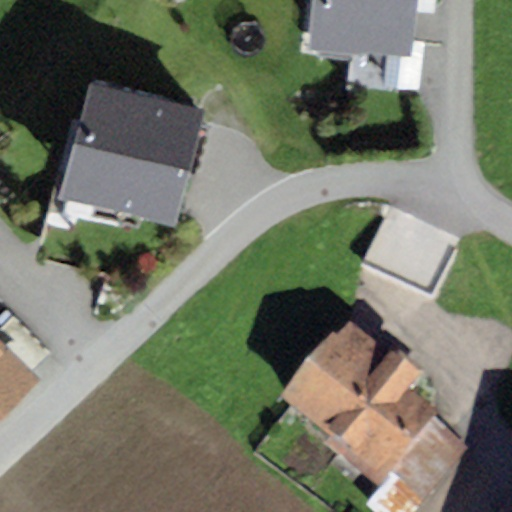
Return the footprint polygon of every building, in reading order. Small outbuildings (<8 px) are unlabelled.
[(311,0),(307,46),(410,57),(415,0),(311,0)] [(205,107),(89,77),(58,197),(174,227),(205,107)] [(459,239),(390,208),(360,273),(395,288),(430,303),(459,239)] [(346,337),(284,417),(383,494),(369,511),(368,511),(414,511),(463,450),(409,408),(420,393),(416,390),(425,379),(398,358),(389,370),(346,337)] [(0,415),(37,380),(0,342),(0,415)]
